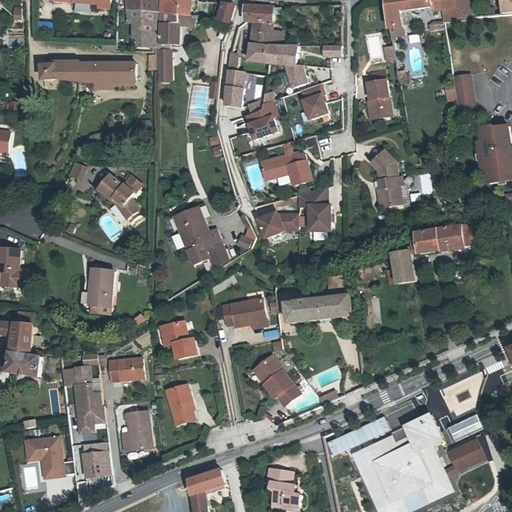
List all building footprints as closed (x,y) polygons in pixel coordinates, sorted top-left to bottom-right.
[(127,0),(128,8),(129,10),(159,12),(159,0),(127,0)] [(181,16),(192,18),(196,1),(180,0),(162,0),(163,12),(181,16)] [(391,28),(392,29),(394,40),(397,39),(397,36),(407,34),(404,12),(435,8),(435,11),(443,10),(460,9),(478,6),(476,0),(390,0),(391,28)] [(223,5),(220,29),(230,31),(233,21),(236,6),(223,5)] [(475,20),(479,19),(478,6),(460,9),(462,22),(475,20)] [(24,20),(23,7),(15,8),(15,20),(24,20)] [(256,23),(274,24),(275,9),(247,7),(247,23),(256,23)] [(460,9),(443,10),(446,24),(462,22),(460,9)] [(159,12),(129,10),(128,24),(134,24),(134,39),(139,40),(138,46),(158,47),(159,12)] [(180,46),(181,26),(181,16),(163,12),(162,25),(163,25),(162,39),(160,39),(160,43),(163,43),(163,45),(175,46),(180,46)] [(192,18),(181,16),(181,26),(197,28),(198,18),(192,18)] [(274,24),(256,23),(252,62),(288,66),(296,88),(310,83),(304,66),(298,66),(301,47),(284,48),(273,48),(274,35),(274,24)] [(273,48),(284,48),(284,36),(274,35),(273,48)] [(160,76),(172,76),(173,76),(175,46),(163,45),(163,43),(160,43),(160,76)] [(326,47),(326,57),(344,57),(344,47),(326,47)] [(228,107),(244,109),(248,74),(240,73),(241,58),(233,57),(232,60),(230,75),(229,92),(228,107)] [(137,64),(80,65),(80,74),(75,75),(75,80),(81,81),(102,81),(138,81),(137,64)] [(44,80),(58,79),(58,65),(44,65),(43,67),(44,80)] [(80,74),(80,65),(58,65),(58,79),(75,80),(75,75),(80,74)] [(408,71),(400,73),(401,82),(410,81),(408,71)] [(371,75),(372,84),(385,82),(384,73),(371,75)] [(455,79),(463,123),(480,120),(472,76),(455,79)] [(371,106),(373,121),(392,118),(386,82),(367,85),(371,106)] [(331,114),(325,96),(326,96),(323,85),(305,91),(308,102),(306,102),(313,120),(331,114)] [(265,105),(265,111),(249,117),(257,140),(280,132),(275,118),(280,116),(275,102),(265,105)] [(484,157),(480,157),(480,158),(481,164),(485,163),(486,171),(491,171),(493,186),(503,184),(504,188),(511,187),(511,183),(511,128),(497,130),(497,128),(484,131),(486,144),(482,145),(483,150),(484,157)] [(0,155),(9,157),(12,136),(0,134),(0,155)] [(290,157),(296,156),(292,143),(286,145),(290,157)] [(387,209),(411,204),(408,186),(404,186),(402,179),(399,179),(396,164),(385,152),(371,165),(378,173),(380,184),(384,183),(385,191),(382,192),(383,201),(386,200),(387,209)] [(296,156),(290,157),(265,165),(270,183),(281,180),(279,175),(294,171),(295,175),(299,188),(317,183),(311,162),(310,163),(308,156),(303,157),(302,154),(296,156)] [(76,163),(71,177),(82,181),(87,167),(76,163)] [(279,175),(281,180),(295,175),(294,171),(279,175)] [(101,189),(114,200),(117,197),(121,200),(118,204),(129,218),(141,209),(133,199),(144,184),(134,176),(126,185),(113,175),(101,189)] [(33,178),(24,179),(25,187),(34,186),(33,178)] [(331,207),(331,190),(303,197),(303,208),(315,209),(315,233),(335,233),(335,207),(331,207)] [(383,201),(382,192),(379,192),(382,210),(387,209),(386,200),(383,201)] [(201,208),(196,210),(203,227),(208,225),(201,208)] [(175,218),(181,231),(183,230),(192,251),(190,252),(196,266),(211,259),(208,252),(223,245),(220,237),(214,239),(208,225),(203,227),(196,210),(175,218)] [(100,218),(106,235),(118,230),(115,222),(112,223),(109,215),(100,218)] [(303,232),(303,217),(282,217),(281,215),(265,220),(270,239),(289,233),(288,232),(303,232)] [(414,253),(415,252),(417,252),(417,253),(423,252),(424,255),(478,247),(474,225),(420,234),(422,245),(416,246),(416,247),(413,247),(414,253)] [(190,252),(192,251),(183,230),(181,231),(190,252)] [(239,240),(246,251),(260,242),(254,231),(239,240)] [(5,286),(20,287),(20,286),(32,287),(35,285),(35,275),(33,272),(21,272),(22,252),(0,250),(0,267),(6,268),(5,274),(5,286)] [(398,255),(398,261),(400,283),(418,281),(415,252),(414,253),(398,255)] [(400,283),(398,261),(390,263),(391,284),(400,283)] [(377,273),(375,267),(358,272),(362,286),(379,281),(377,273)] [(94,270),(92,291),(95,291),(94,306),(112,307),(115,272),(94,270)] [(359,316),(357,316),(353,279),(333,281),(335,300),(289,304),(291,325),(353,317),(354,325),(360,325),(359,316)] [(264,300),(225,308),(229,327),(236,325),(237,328),(253,325),(253,322),(268,319),(264,300)] [(112,307),(94,306),(93,312),(111,314),(112,307)] [(144,315),(135,320),(140,327),(148,321),(144,315)] [(268,319),(253,322),(253,325),(254,329),(270,326),(268,319)] [(13,355),(35,358),(35,353),(36,325),(0,322),(0,335),(15,338),(13,355)] [(168,328),(172,347),(177,346),(180,361),(200,356),(197,341),(190,342),(187,324),(168,328)] [(266,332),(267,339),(281,338),(281,331),(266,332)] [(35,358),(13,355),(11,373),(11,374),(42,378),(44,359),(35,358)] [(103,364),(102,355),(85,357),(87,367),(103,364)] [(269,382),(268,383),(279,397),(281,396),(289,405),(305,393),(274,356),(259,368),(269,382)] [(109,381),(142,379),(141,359),(108,362),(109,381)] [(88,367),(74,369),(77,386),(74,387),(80,432),(92,431),(91,419),(105,417),(104,407),(103,407),(101,393),(92,394),(88,367)] [(257,370),(268,383),(269,382),(259,368),(257,370)] [(77,386),(74,369),(63,370),(66,388),(74,387),(77,386)] [(190,412),(193,412),(194,411),(188,387),(167,392),(176,426),(192,422),(190,412)] [(336,392),(324,400),(328,406),(340,398),(336,392)] [(134,434),(128,434),(130,452),(158,448),(153,412),(132,414),(134,434)] [(392,436),(352,455),(361,475),(378,511),(408,511),(403,499),(423,489),(430,504),(456,492),(447,475),(443,466),(434,445),(445,440),(433,414),(405,426),(410,436),(395,443),(392,436)] [(92,431),(80,432),(81,436),(95,434),(94,425),(106,423),(105,417),(91,419),(92,431)] [(27,422),(28,430),(39,428),(38,421),(27,422)] [(335,456),(386,437),(381,423),(330,442),(335,456)] [(59,436),(32,440),(34,452),(41,451),(42,458),(45,478),(65,475),(59,436)] [(455,461),(443,466),(447,475),(486,457),(478,439),(451,452),(455,461)] [(34,452),(32,440),(26,441),(29,460),(42,458),(41,451),(34,452)] [(83,455),(86,478),(111,475),(108,452),(83,455)] [(273,502),(282,503),(282,499),(299,499),(300,487),(294,486),(294,477),(288,477),(288,465),(266,464),(265,477),(270,477),(270,484),(274,484),(274,491),(273,502)] [(208,511),(205,491),(227,482),(222,466),(191,478),(197,511),(208,511)]
